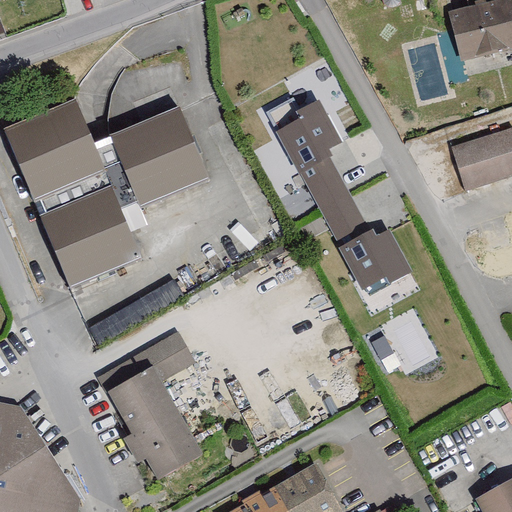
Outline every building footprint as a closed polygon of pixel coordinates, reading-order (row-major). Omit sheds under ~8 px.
[(511,0),(502,0),(452,11),(462,59),(511,48),(511,0)] [(301,86),(254,112),(359,305),(406,280),(301,86)] [(78,100),(11,129),(41,200),(109,172),(78,100)] [(184,107),(117,136),(148,207),(215,179),(184,107)] [(511,128),(454,147),(468,190),(511,176),(511,128)] [(115,187),(48,216),(78,287),(145,258),(115,187)] [(274,311),(316,290),(306,271),(265,292),(274,311)] [(152,296),(89,325),(97,343),(160,314),(152,296)] [(206,455),(164,381),(196,363),(179,332),(123,363),(133,380),(112,392),(136,435),(128,439),(142,465),(151,460),(162,480),(206,455)] [(337,375),(348,399),(376,387),(364,362),(337,375)] [(0,511),(80,511),(82,502),(24,409),(0,404),(0,511)] [(344,511),(346,511),(319,464),(234,511),(344,511)] [(511,511),(511,484),(480,502),(485,511),(511,511)]
